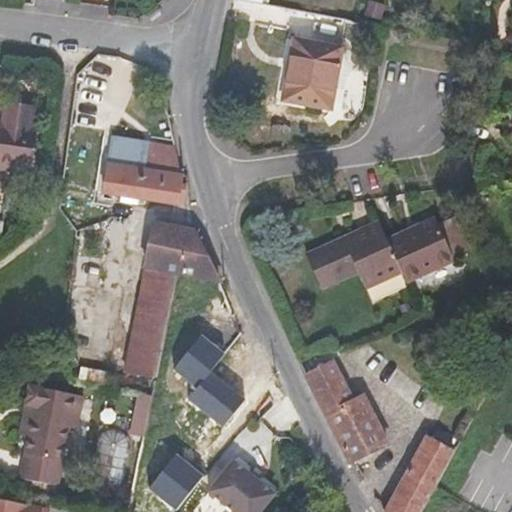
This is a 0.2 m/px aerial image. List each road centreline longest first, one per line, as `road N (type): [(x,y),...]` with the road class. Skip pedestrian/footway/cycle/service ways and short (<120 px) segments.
road 1 (residential): [(211,192),(307,414),(362,511)]
road 2 (residential): [(211,192),(404,147),(418,84)]
road 3 (residential): [(0,26),(198,42)]
road 4 (residential): [(198,42),(187,91),(211,192)]
